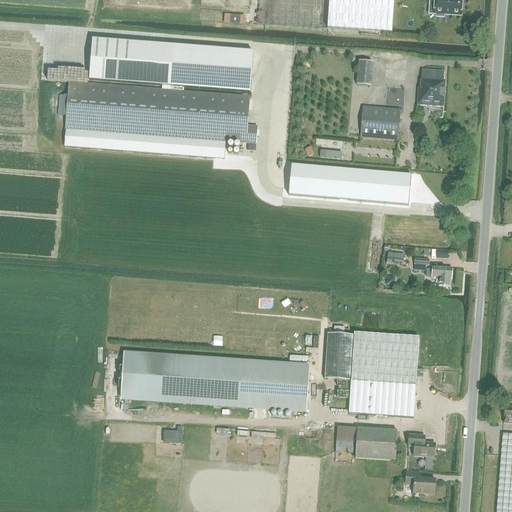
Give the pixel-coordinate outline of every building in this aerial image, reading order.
[(259,0),(258,24),(322,29),(324,0),(259,0)] [(329,0),(328,29),(394,34),(395,0),(329,0)] [(460,16),(461,0),(430,0),(430,5),(435,5),(434,14),(436,14),(436,17),(444,18),(444,15),(460,16)] [(92,39),(89,79),(170,86),(173,46),(92,39)] [(253,52),(173,46),(170,86),(250,93),(253,52)] [(359,60),(357,84),(370,85),(371,61),(359,60)] [(422,71),(420,88),(419,88),(417,106),(443,108),(446,72),(422,71)] [(67,127),(67,129),(228,141),(249,143),(248,152),(256,152),(256,144),(258,144),(259,126),(249,125),(251,96),(70,82),(67,127)] [(361,137),(398,141),(401,109),(364,106),(361,137)] [(308,158),(314,155),(311,148),(305,150),(308,158)] [(291,166),(288,196),(408,206),(410,177),(291,166)] [(387,259),(403,261),(404,254),(388,252),(387,259)] [(415,258),(414,265),(429,266),(429,259),(415,258)] [(428,272),(427,278),(438,278),(437,286),(449,287),(450,279),(451,279),(452,269),(432,268),(431,272),(428,272)] [(351,382),(349,414),(414,418),(417,369),(419,338),(354,333),(354,336),(351,382)] [(328,334),(325,380),(351,382),(354,336),(328,334)] [(121,400),(306,413),(309,365),(124,352),(121,400)] [(358,433),(356,463),(396,465),(397,436),(358,433)] [(511,511),(511,435),(504,435),(504,441),(497,511),(511,511)] [(414,458),(434,459),(436,445),(421,444),(422,437),(410,436),(409,447),(415,448),(414,458)] [(435,480),(433,480),(420,479),(420,473),(407,472),(406,485),(413,485),(413,494),(433,495),(434,488),(435,480)]
